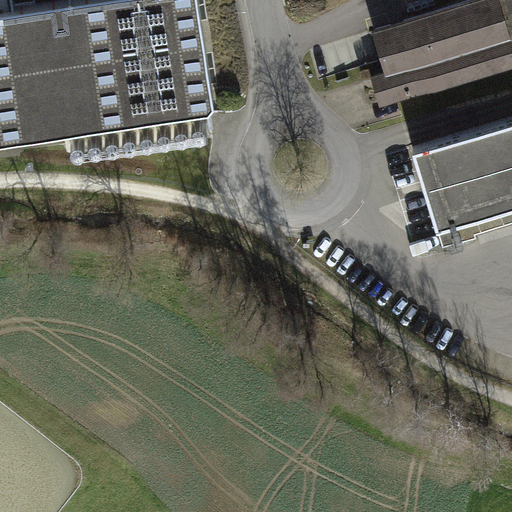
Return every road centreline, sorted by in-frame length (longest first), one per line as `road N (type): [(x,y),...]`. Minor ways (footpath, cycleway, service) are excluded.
road 1 (track): [(268,204),(251,230),(413,346),(511,397)]
road 2 (unclassified): [(279,88),(253,174),(268,204),(296,213),(329,207),(344,188),(345,160),(329,128),(299,108)]
road 3 (track): [(251,230),(165,190),(0,182)]
